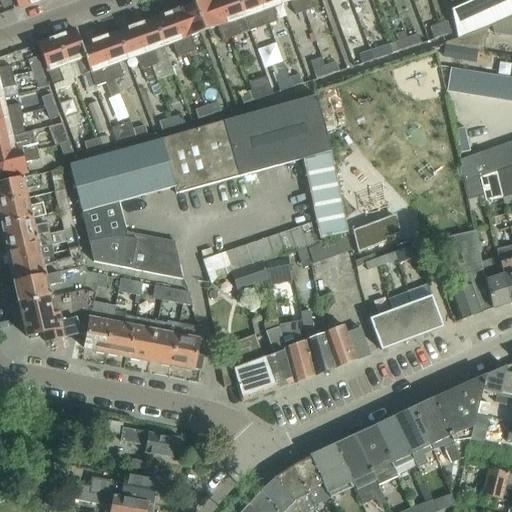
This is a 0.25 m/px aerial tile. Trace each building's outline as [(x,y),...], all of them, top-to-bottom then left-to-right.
[(12,5),(10,0),(0,0),(0,1),(3,9),(12,5)] [(39,1),(38,0),(14,0),(18,9),(39,1)] [(231,37),(217,0),(204,0),(190,6),(200,33),(217,26),(222,41),(231,37)] [(245,18),(238,0),(217,0),(231,37),(240,34),(236,22),(245,18)] [(268,24),(259,0),(238,0),(245,18),(250,31),(268,24)] [(282,5),(279,0),(259,0),(268,24),(277,21),(272,8),(282,5)] [(304,11),(300,0),(279,0),(282,5),(291,2),(295,14),(304,11)] [(300,0),(304,11),(313,8),(310,0),(300,0)] [(511,0),(449,0),(452,10),(451,11),(457,38),(487,29),(488,27),(492,25),(492,27),(511,20),(511,0)] [(191,36),(200,33),(190,6),(187,6),(171,12),(187,54),(196,50),(191,36)] [(187,54),(171,12),(153,19),(163,48),(173,44),(178,57),(187,54)] [(163,48),(153,19),(134,25),(150,67),(159,63),(154,51),(163,48)] [(511,35),(511,20),(492,27),(494,33),(511,35)] [(451,33),(447,22),(438,25),(442,36),(451,33)] [(150,67),(134,25),(116,32),(127,61),(137,58),(146,83),(155,79),(150,67)] [(442,36),(438,25),(429,28),(433,39),(442,37),(442,36)] [(483,51),(487,29),(457,38),(445,43),(444,44),(467,49),(483,51)] [(94,84),(80,45),(75,31),(56,38),(66,66),(76,62),(81,75),(85,88),(94,84)] [(127,61),(116,32),(98,39),(113,80),(122,77),(117,64),(127,61)] [(421,44),(418,34),(406,38),(409,48),(421,44)] [(66,66),(56,38),(37,44),(52,85),(62,81),(58,69),(66,66)] [(409,48),(406,38),(387,44),(391,54),(409,48)] [(118,93),(113,80),(98,39),(80,45),(94,84),(104,81),(105,83),(107,82),(112,96),(118,93)] [(391,54),(387,44),(369,51),(372,60),(391,54)] [(465,58),(467,49),(444,44),(443,51),(452,53),(452,55),(465,58)] [(372,60),(369,51),(358,55),(361,64),(372,60)] [(41,68),(37,57),(27,60),(32,72),(41,68)] [(339,71),(336,62),(324,66),(327,75),(339,71)] [(327,75),(324,66),(312,70),(316,79),(327,75)] [(0,78),(12,76),(10,67),(0,69),(0,78)] [(45,80),(41,68),(32,72),(36,84),(45,80)] [(450,69),(446,92),(457,94),(461,71),(450,69)] [(461,71),(457,94),(468,95),(471,72),(461,71)] [(471,72),(468,95),(478,97),(481,74),(471,72)] [(303,84),(300,74),(288,79),(291,88),(303,84)] [(481,74),(478,97),(487,99),(491,76),(481,74)] [(0,98),(2,98),(0,89),(14,85),(12,76),(0,78),(0,98)] [(491,76),(487,99),(497,100),(501,77),(491,76)] [(501,77),(497,100),(507,102),(511,79),(501,77)] [(291,88),(288,79),(276,83),(279,92),(291,88)] [(266,96),(263,87),(250,91),(254,101),(266,96)] [(239,95),(242,105),(254,101),(250,91),(239,95)] [(55,105),(50,94),(41,97),(45,109),(55,105)] [(331,152),(317,95),(223,122),(166,138),(176,187),(174,188),(176,194),(302,159),(319,240),(347,233),(330,152),(331,152)] [(0,119),(21,114),(19,105),(5,108),(2,98),(0,98),(0,119)] [(221,111),(218,102),(206,106),(209,116),(221,111)] [(59,117),(55,105),(45,109),(50,121),(59,117)] [(209,116),(206,106),(194,110),(197,120),(209,116)] [(0,139),(11,137),(22,134),(20,124),(23,123),(21,114),(0,119),(0,139)] [(185,124),(182,114),(170,118),(173,128),(185,124)] [(173,128),(170,118),(158,122),(161,132),(173,128)] [(136,139),(133,129),(131,123),(112,128),(118,144),(136,139)] [(144,125),(133,129),(136,139),(147,135),(144,125)] [(465,129),(455,131),(460,154),(470,152),(465,129)] [(68,142),(64,131),(55,134),(59,146),(68,142)] [(110,146),(107,136),(95,139),(98,149),(110,146)] [(0,159),(30,152),(29,151),(27,142),(13,146),(11,137),(0,139),(0,159)] [(118,203),(174,188),(176,187),(166,138),(69,165),(82,212),(81,212),(93,263),(182,281),(174,243),(127,233),(118,203)] [(98,149),(95,139),(83,142),(86,152),(98,149)] [(73,154),(68,142),(59,146),(63,157),(73,154)] [(511,142),(501,146),(509,168),(511,166),(511,142)] [(501,146),(491,150),(498,171),(509,168),(501,146)] [(26,173),(24,163),(38,159),(36,150),(29,151),(30,152),(0,159),(0,178),(0,179),(26,173)] [(491,150),(480,153),(487,175),(495,173),(498,171),(491,150)] [(480,153),(459,161),(464,183),(487,175),(480,153)] [(498,171),(495,173),(501,197),(511,194),(511,176),(509,168),(498,171)] [(65,190),(60,169),(49,172),(54,192),(65,190)] [(494,182),(492,174),(479,179),(481,186),(494,182)] [(0,204),(28,198),(26,190),(38,187),(35,176),(0,184),(0,204)] [(484,195),(481,186),(479,179),(465,184),(468,200),(467,200),(470,209),(487,205),(484,195)] [(70,209),(65,190),(54,192),(59,212),(70,209)] [(45,216),(42,203),(30,207),(28,198),(0,204),(0,222),(1,225),(32,218),(33,219),(45,216)] [(390,200),(377,209),(383,220),(397,211),(390,200)] [(74,229),(70,209),(59,212),(63,231),(74,229)] [(480,227),(479,214),(462,215),(463,229),(480,227)] [(49,235),(47,224),(35,226),(33,219),(32,218),(1,225),(1,226),(0,225),(0,233),(2,244),(5,244),(5,245),(49,235)] [(354,233),(353,234),(357,254),(357,256),(358,256),(358,253),(386,243),(386,245),(387,245),(387,243),(386,243),(385,239),(399,234),(400,236),(400,234),(396,219),(395,220),(382,223),(381,223),(380,223),(381,225),(367,228),(366,228),(367,231),(354,234),(354,233)] [(318,244),(311,223),(300,227),(307,247),(318,244)] [(307,247),(300,227),(289,230),(296,251),(307,247)] [(74,229),(63,231),(64,232),(66,243),(68,251),(79,248),(74,229)] [(296,251),(289,230),(278,234),(285,255),(296,251)] [(491,312),(481,264),(474,231),(441,239),(448,257),(460,252),(464,263),(452,268),(460,289),(448,293),(459,323),(491,312)] [(285,255),(278,234),(267,238),(274,259),(285,255)] [(53,254),(51,247),(49,235),(5,245),(7,254),(5,254),(7,265),(52,255),(52,254),(53,254)] [(345,235),(308,249),(310,258),(312,264),(351,250),(345,235)] [(274,259),(267,238),(256,242),(263,262),(265,261),(274,259)] [(263,262),(256,242),(245,246),(252,266),(263,262)] [(252,266),(245,246),(234,249),(241,270),(252,266)] [(416,253),(413,246),(395,253),(397,260),(416,253)] [(507,277),(502,279),(510,305),(511,304),(511,257),(510,252),(511,251),(511,248),(511,246),(504,248),(509,268),(510,268),(511,272),(506,274),(507,277)] [(15,284),(84,268),(83,267),(79,248),(68,251),(70,258),(54,262),(52,255),(7,265),(10,276),(13,275),(15,284)] [(241,270),(234,249),(223,253),(223,254),(230,274),(241,270)] [(305,249),(296,253),(298,259),(307,256),(305,249)] [(397,260),(395,253),(395,252),(376,259),(379,267),(397,260)] [(230,274),(223,254),(203,261),(211,284),(231,277),(230,274)] [(379,267),(376,259),(374,254),(354,261),(356,268),(364,264),(367,271),(379,267)] [(287,264),(285,255),(274,259),(265,261),(268,275),(288,270),(287,264)] [(510,305),(502,279),(507,277),(506,274),(502,275),(498,257),(481,264),(491,312),(510,305)] [(241,270),(230,274),(231,277),(235,291),(243,288),(269,279),(268,275),(265,261),(263,262),(252,266),(241,270)] [(95,288),(98,275),(87,273),(87,272),(84,268),(15,284),(13,285),(18,306),(83,291),(94,293),(95,293),(96,288),(95,288)] [(104,289),(107,277),(98,275),(95,288),(96,288),(104,289)] [(138,304),(142,284),(133,282),(130,295),(135,296),(134,304),(138,304)] [(161,302),(163,289),(155,287),(152,300),(161,302)] [(183,306),(185,293),(163,289),(161,302),(183,306)] [(92,309),(94,293),(83,291),(18,306),(26,338),(42,334),(44,343),(79,335),(86,336),(92,309)] [(192,307),(189,294),(185,293),(183,306),(192,307)] [(406,293),(387,300),(391,311),(389,312),(401,344),(422,337),(410,304),(406,293)] [(443,329),(431,296),(410,304),(422,337),(443,329)] [(106,356),(112,322),(101,320),(103,312),(92,309),(86,336),(84,350),(94,351),(96,354),(106,356)] [(310,311),(300,313),(303,328),(302,328),(305,342),(315,376),(335,369),(324,333),(315,337),(310,311)] [(401,344),(389,312),(369,319),(381,352),(401,344)] [(114,313),(112,322),(106,356),(115,358),(117,356),(128,358),(136,318),(114,313)] [(136,318),(128,358),(129,361),(137,362),(140,360),(150,362),(157,322),(146,320),(136,318)] [(293,384),(284,351),(285,351),(281,335),(278,327),(277,319),(263,324),(265,332),(273,355),(264,358),(264,359),(263,359),(273,392),(293,384)] [(171,368),(179,325),(167,323),(167,324),(157,322),(150,362),(160,364),(160,366),(171,368)] [(197,349),(199,340),(196,329),(179,325),(171,368),(181,370),(182,368),(200,373),(203,358),(201,350),(197,349)] [(369,356),(358,330),(347,334),(344,325),(324,333),(335,369),(369,356)] [(315,376),(305,342),(302,328),(281,335),(285,351),(284,351),(293,384),(315,376)] [(273,392),(263,359),(264,359),(264,358),(255,337),(234,344),(242,365),(234,369),(233,363),(220,367),(224,389),(238,385),(243,403),(273,392)] [(498,394),(505,367),(485,376),(482,390),(498,394)] [(476,415),(482,390),(485,376),(434,400),(454,441),(469,439),(469,440),(476,415)] [(496,395),(495,403),(506,405),(508,398),(496,395)] [(454,441),(434,400),(415,409),(434,450),(442,446),(451,464),(451,463),(454,470),(463,466),(452,442),(454,441)] [(415,409),(394,418),(414,460),(413,460),(417,469),(427,463),(423,455),(434,450),(415,409)] [(154,434),(183,429),(180,414),(152,419),(154,434)] [(476,415),(470,439),(480,442),(487,418),(476,415)] [(414,460),(394,418),(375,427),(394,469),(413,460),(414,460)] [(177,460),(181,440),(122,429),(123,425),(99,420),(97,430),(121,434),(120,442),(145,446),(144,454),(177,460)] [(394,469),(375,427),(355,436),(377,485),(378,485),(397,476),(393,469),(394,469)] [(377,485),(355,436),(335,445),(354,487),(353,487),(362,506),(375,500),(378,507),(386,503),(378,485),(377,485)] [(354,487),(335,445),(311,456),(330,498),(334,496),(336,500),(345,496),(343,492),(353,487),(354,487)] [(330,498),(311,456),(295,463),(312,501),(311,502),(314,506),(330,498)] [(90,458),(89,483),(109,484),(110,459),(90,458)] [(143,471),(145,462),(131,459),(130,468),(143,471)] [(312,501),(295,463),(275,477),(293,502),(299,510),(300,511),(302,511),(314,506),(311,502),(312,501)] [(511,474),(487,468),(481,495),(502,500),(505,485),(511,486),(511,474)] [(124,476),(120,496),(107,494),(108,486),(91,484),(91,487),(89,494),(153,506),(154,506),(158,482),(124,476)] [(293,502),(275,477),(258,493),(277,511),(296,511),(299,510),(293,502)] [(73,491),(72,500),(111,507),(109,511),(151,511),(153,506),(89,494),(91,487),(74,484),(73,491)] [(277,511),(258,493),(248,504),(256,511),(277,511)] [(455,505),(451,494),(437,499),(433,501),(438,511),(455,505)] [(432,499),(412,508),(413,511),(436,511),(438,511),(433,501),(432,499)]
